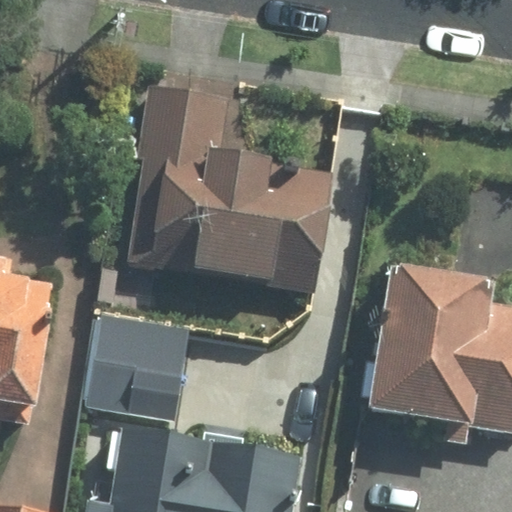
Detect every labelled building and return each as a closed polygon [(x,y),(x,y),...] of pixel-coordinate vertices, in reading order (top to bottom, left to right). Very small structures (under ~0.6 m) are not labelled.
[(331,182),(142,157),(125,278),(315,303),(331,182)] [(17,265),(0,263),(0,417),(35,421),(39,376),(25,375),(27,346),(42,348),(47,294),(14,291),(17,265)] [(379,284),(362,426),(468,439),(470,417),(505,421),(507,405),(511,400),(511,317),(482,314),(484,296),(379,284)] [(103,314),(95,400),(175,408),(183,322),(103,314)] [(285,511),(289,461),(237,457),(237,449),(193,445),(192,454),(112,447),(106,511),(285,511)]
